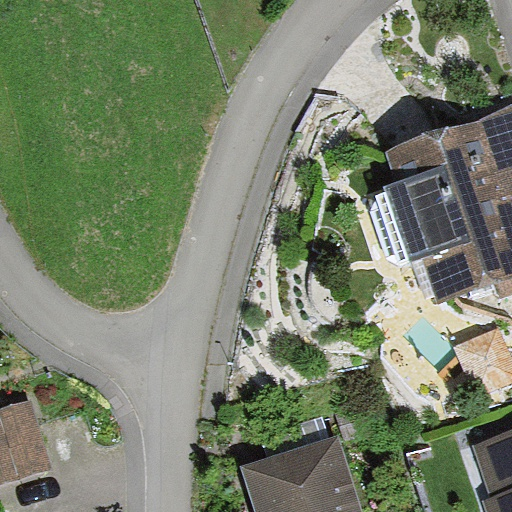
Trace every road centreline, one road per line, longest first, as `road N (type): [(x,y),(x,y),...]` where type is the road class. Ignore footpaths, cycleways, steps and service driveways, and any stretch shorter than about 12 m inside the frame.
road 1 (residential): [(333,0),(288,55),(251,127),(174,355)]
road 2 (residential): [(174,355),(123,349),(48,314),(0,256)]
road 3 (residential): [(174,355),(175,511)]
